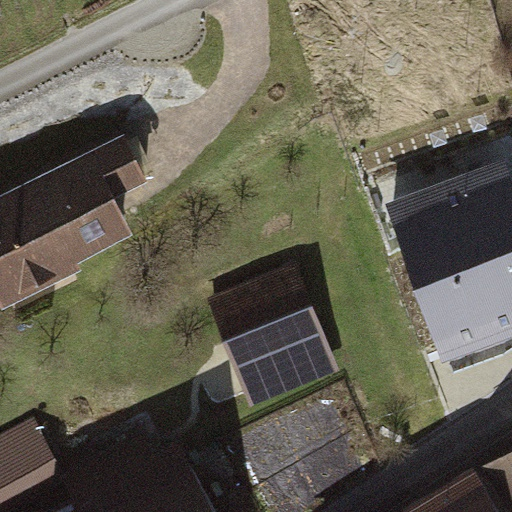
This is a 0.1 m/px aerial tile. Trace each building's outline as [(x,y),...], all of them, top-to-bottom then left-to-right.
[(125,128),(0,188),(0,306),(135,240),(116,201),(153,184),(125,128)] [(511,157),(509,149),(389,193),(447,348),(511,323),(511,157)] [(301,264),(212,296),(255,417),(345,386),(301,264)] [(0,511),(221,511),(187,445),(167,456),(150,424),(67,467),(37,410),(0,429),(0,511)] [(511,456),(487,472),(511,510),(511,456)] [(496,511),(473,473),(413,511),(496,511)]
